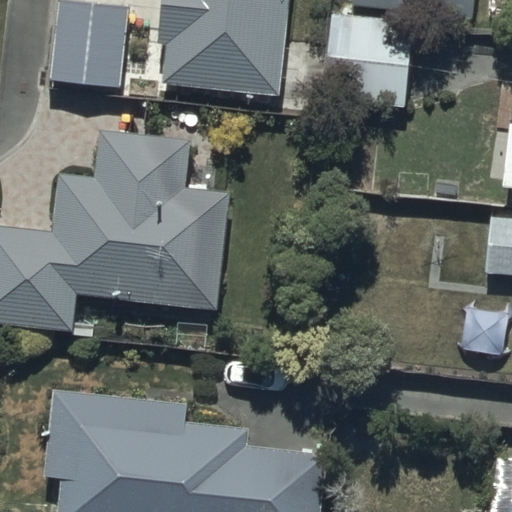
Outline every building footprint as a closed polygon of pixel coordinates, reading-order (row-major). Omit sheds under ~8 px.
[(135,0),(60,0),(54,76),(128,82),(135,0)] [(294,0),(163,0),(161,30),(173,31),(169,74),(287,84),(294,0)] [(417,17),(338,9),(329,93),(408,101),(417,17)] [(57,220),(0,214),(0,313),(74,320),(77,283),(220,295),(229,183),(190,180),(194,128),(105,120),(101,165),(62,162),(57,220)] [(511,212),(490,210),(485,269),(511,271),(511,212)] [(190,392),(53,379),(45,466),(54,467),(50,511),(322,511),(329,443),(253,436),(254,418),(188,412),(190,392)] [(511,439),(503,439),(497,510),(511,511),(511,439)]
